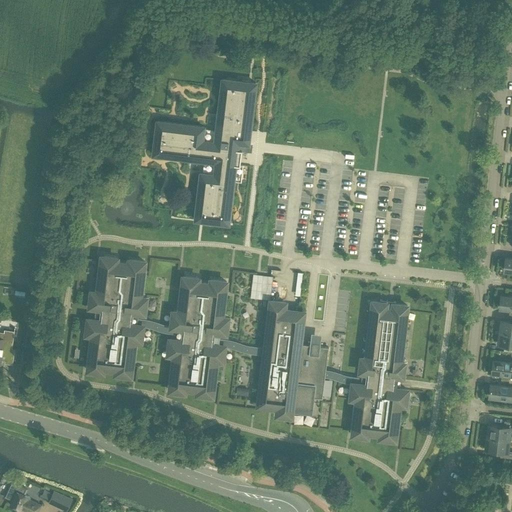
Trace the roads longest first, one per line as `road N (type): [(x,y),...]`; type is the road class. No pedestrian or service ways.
road 1 (secondary): [(288,511),(0,410)]
road 2 (residential): [(486,280),(511,57)]
road 3 (unknown): [(363,266),(372,188),(380,183),(405,190),(398,270)]
road 4 (unknown): [(287,257),(296,180),(307,175),(332,185),(316,261)]
road 5 (residential): [(472,406),(486,280)]
